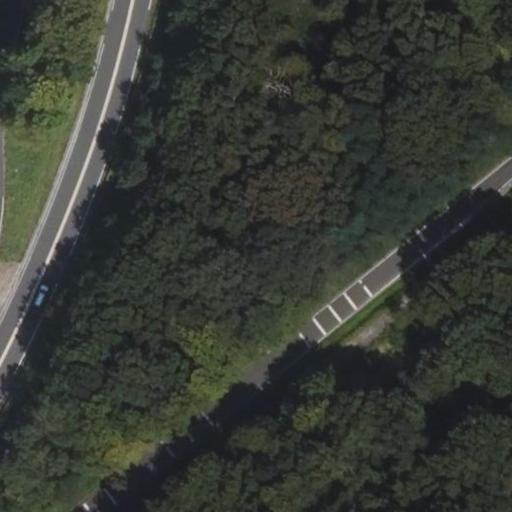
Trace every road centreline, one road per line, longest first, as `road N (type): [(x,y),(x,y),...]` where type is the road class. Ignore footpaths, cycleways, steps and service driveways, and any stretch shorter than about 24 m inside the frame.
road 1 (secondary): [(101,511),(511,173)]
road 2 (primary): [(0,360),(76,189),(128,0)]
